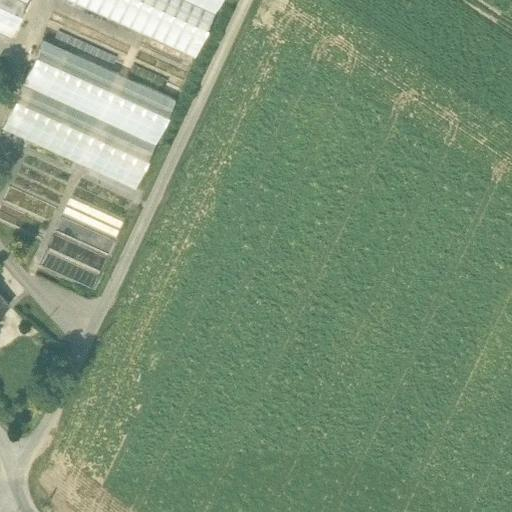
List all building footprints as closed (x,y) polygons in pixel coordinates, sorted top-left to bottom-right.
[(29,3),(22,0),(0,0),(0,27),(15,34),(29,3)] [(214,11),(190,0),(74,0),(194,55),(214,11)] [(219,0),(190,0),(214,11),(219,0)] [(175,99),(42,38),(2,126),(135,186),(175,99)] [(0,292),(0,311),(9,304),(0,292)]
